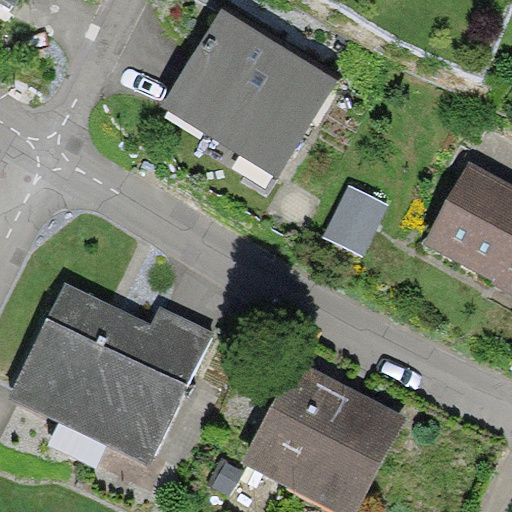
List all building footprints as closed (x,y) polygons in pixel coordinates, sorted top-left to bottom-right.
[(20,0),(0,0),(15,9),(20,0)] [(277,177),(337,81),(225,12),(166,109),(277,177)] [(511,194),(467,171),(424,251),(511,298),(511,194)] [(388,208),(351,189),(328,236),(365,254),(388,208)] [(148,332),(63,294),(12,409),(147,469),(206,337),(155,315),(148,332)] [(359,511),(404,424),(297,370),(246,469),(330,511),(359,511)]
